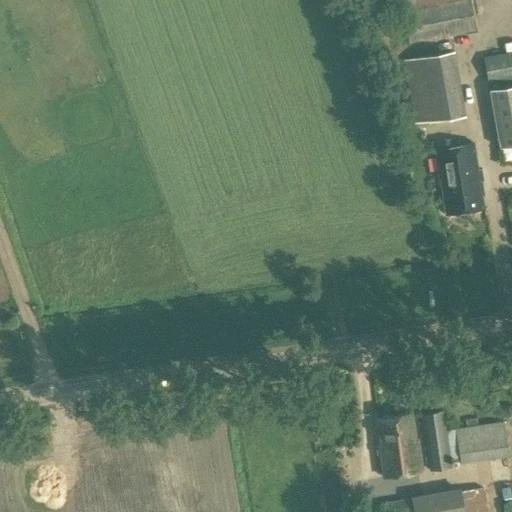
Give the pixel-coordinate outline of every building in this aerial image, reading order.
[(408,42),(474,30),(468,0),(456,0),(402,11),(408,42)] [(453,51),(402,59),(413,123),(464,115),(453,51)] [(511,53),(483,58),(486,80),(511,76),(511,53)] [(511,82),(487,86),(496,146),(511,143),(511,82)] [(473,143),(435,149),(446,214),(483,208),(481,196),(484,196),(482,180),(479,181),(473,143)] [(442,410),(420,414),(428,470),(451,466),(447,438),(455,437),(458,462),(508,455),(503,421),(478,424),(466,426),(453,428),(453,429),(446,430),(442,410)] [(410,411),(376,416),(379,442),(378,442),(383,477),(422,471),(416,437),(414,437),(410,411)] [(463,511),(459,489),(380,502),(382,511),(463,511)] [(359,511),(358,503),(343,506),(343,511),(359,511)]
